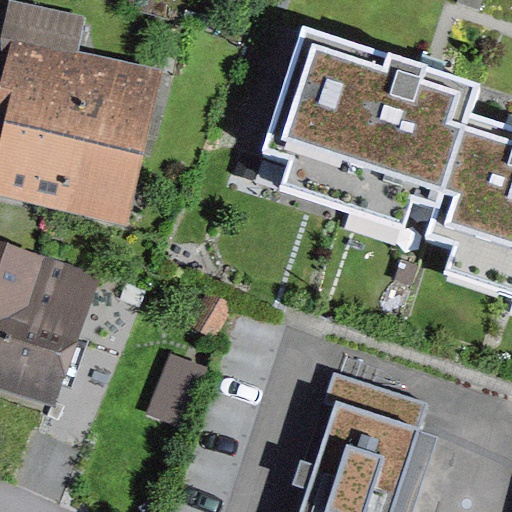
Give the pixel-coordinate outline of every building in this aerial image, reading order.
[(10,38),(17,39),(73,51),(79,23),(17,8),(10,38)] [(263,157),(435,214),(437,212),(467,121),(470,120),(479,91),(303,34),(263,157)] [(67,77),(73,51),(17,39),(1,105),(21,109),(16,129),(130,157),(147,82),(95,70),(92,83),(67,77)] [(467,121),(437,212),(435,214),(425,242),(511,270),(511,294),(511,296),(511,295),(511,133),(470,120),(467,121)] [(5,177),(119,204),(130,157),(16,129),(5,177)] [(85,275),(0,250),(0,373),(47,389),(85,275)] [(209,300),(196,323),(214,333),(227,311),(209,300)] [(172,359),(151,415),(174,424),(196,368),(172,359)] [(337,407),(301,511),(392,511),(418,434),(337,407)]
